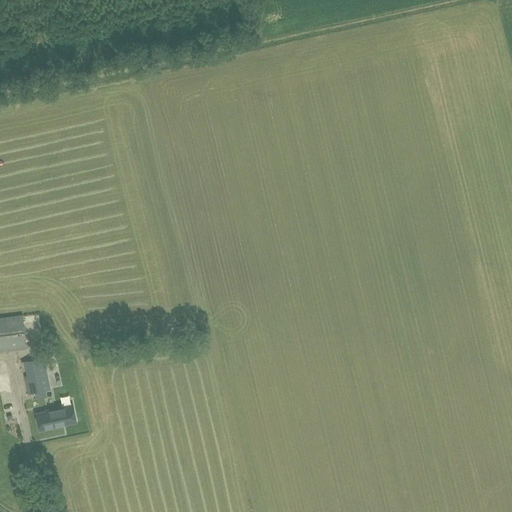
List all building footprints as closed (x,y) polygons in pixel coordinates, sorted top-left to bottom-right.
[(0,352),(27,349),(23,315),(0,317),(0,352)] [(28,394),(35,393),(46,390),(50,389),(44,357),(24,362),(27,376),(24,376),(28,394)] [(7,363),(0,364),(0,376),(8,375),(7,363)] [(0,405),(14,403),(10,378),(0,379),(0,405)] [(36,413),(40,430),(62,426),(62,424),(77,421),(73,404),(46,410),(46,411),(36,413)] [(0,425),(0,435),(7,434),(10,446),(26,442),(20,419),(4,423),(5,424),(0,425)]
